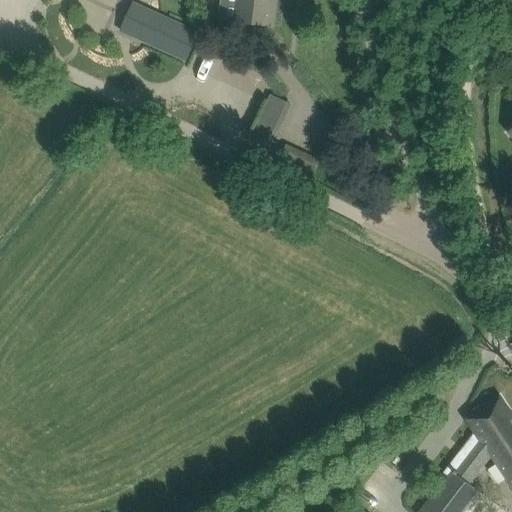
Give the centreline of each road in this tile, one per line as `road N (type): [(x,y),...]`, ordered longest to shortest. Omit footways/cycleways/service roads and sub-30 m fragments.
road 1 (unclassified): [(511,347),(438,227),(361,0)]
road 2 (track): [(239,511),(507,342)]
